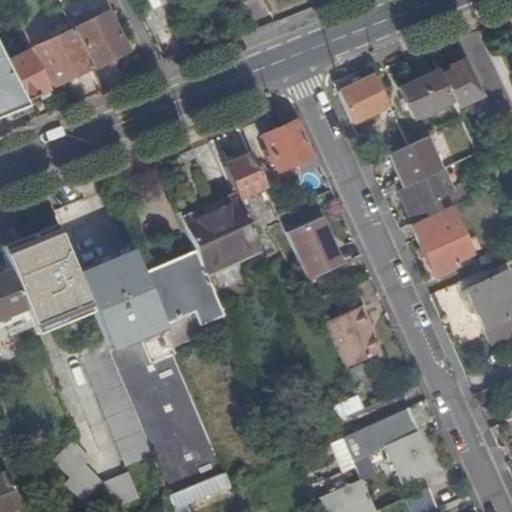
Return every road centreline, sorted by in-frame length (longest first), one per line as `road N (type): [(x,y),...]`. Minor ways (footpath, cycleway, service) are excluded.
road 1 (residential): [(286,59),(499,511)]
road 2 (primary): [(174,103),(0,173)]
road 3 (primary): [(441,0),(286,59)]
road 4 (residential): [(511,130),(448,0)]
road 5 (primary): [(286,59),(174,103)]
